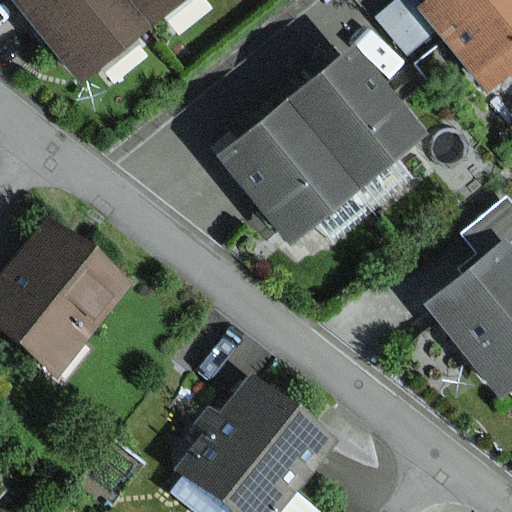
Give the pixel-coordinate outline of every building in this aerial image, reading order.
[(22,0),(81,71),(139,23),(119,0),(22,0)] [(119,0),(139,23),(165,0),(119,0)] [(487,78),(511,57),(511,0),(434,0),(427,6),(487,78)] [(344,179),(404,131),(344,58),(285,106),(344,179)] [(285,228),(344,179),(285,106),(225,155),(285,228)] [(419,283),(511,392),(511,237),(495,218),(419,283)] [(0,321),(58,367),(120,291),(63,244),(0,321)] [(194,476),(236,511),(260,511),(323,439),(267,391),(194,476)]
